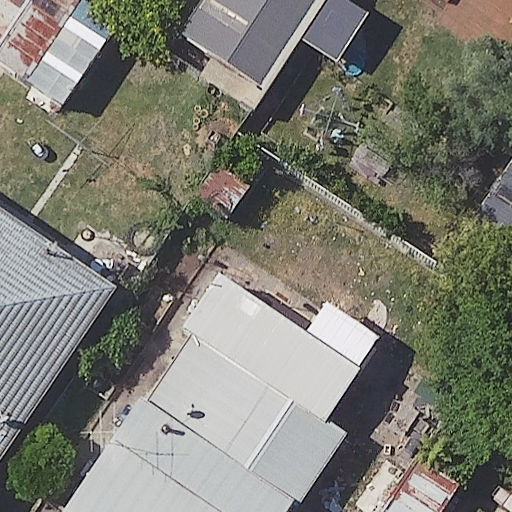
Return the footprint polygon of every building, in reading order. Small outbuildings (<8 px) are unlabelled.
[(128,39),(65,0),(0,0),(0,64),(82,115),(128,39)] [(323,0),(202,0),(164,61),(248,116),(323,0)] [(511,176),(499,167),(454,230),(511,271),(511,176)] [(0,451),(100,296),(0,230),(0,451)] [(492,314),(410,262),(369,325),(452,377),(492,314)] [(251,308),(205,279),(59,511),(287,511),(334,438),(320,429),(372,345),(268,280),(251,308)] [(436,511),(447,497),(420,478),(396,511),(436,511)]
